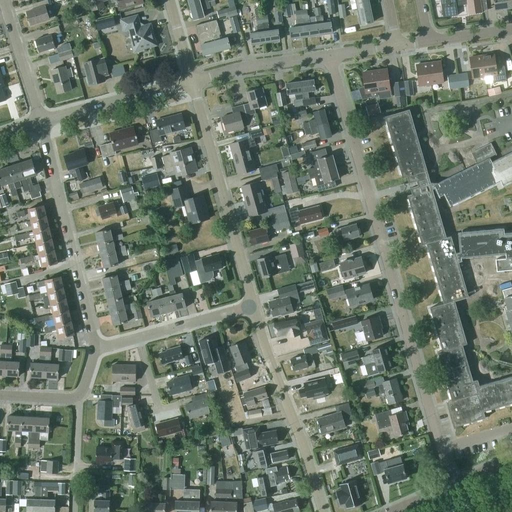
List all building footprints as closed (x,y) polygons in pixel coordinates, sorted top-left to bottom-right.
[(27,13),(30,24),(48,19),(45,7),(49,6),(47,0),(37,3),(39,9),(27,13)] [(88,0),(91,10),(105,6),(103,1),(107,0),(116,0),(118,8),(142,2),(141,0),(88,0)] [(326,0),(329,15),(335,14),(333,0),(326,0)] [(355,0),(357,8),(369,6),(367,0),(355,0)] [(481,12),(479,0),(440,0),(443,17),(444,17),(444,16),(456,15),(457,15),(455,6),(466,4),(468,14),(481,12)] [(505,0),(493,0),(495,10),(507,8),(505,0)] [(189,6),(193,19),(203,16),(202,10),(209,8),(209,7),(215,6),(214,1),(189,6)] [(282,2),(284,16),(290,15),(288,1),(282,2)] [(369,6),(357,8),(360,24),(372,22),(369,6)] [(234,7),(216,12),(218,18),(224,16),(225,18),(236,15),(234,7)] [(306,10),(300,11),(303,36),(318,35),(317,24),(308,26),(306,10)] [(295,11),(295,12),(297,28),(289,28),(290,38),(303,36),(300,11),(296,11),(295,11)] [(129,28),(133,41),(132,42),(134,51),(143,48),(142,47),(154,44),(149,25),(143,26),(143,25),(139,23),(138,24),(136,15),(120,19),(123,30),(129,28)] [(265,42),(261,16),(255,17),(257,33),(249,34),(251,44),(265,42)] [(266,16),(261,16),(265,42),(278,40),(277,30),(268,31),(266,16)] [(231,19),(234,32),(240,31),(237,17),(231,19)] [(114,18),(96,23),(98,30),(116,25),(114,18)] [(216,20),(208,22),(216,52),(229,49),(227,38),(220,40),(218,33),(219,33),(216,20)] [(195,25),(199,42),(200,45),(203,56),(216,52),(208,22),(195,25)] [(330,23),(317,24),(318,35),(331,33),(330,23)] [(49,35),(35,39),(39,52),(54,47),(54,44),(58,42),(55,34),(60,33),(58,25),(47,29),(49,35)] [(59,54),(61,60),(73,57),(71,50),(59,54)] [(493,55),(481,57),(484,77),(491,76),(492,81),(506,80),(504,66),(495,67),(493,55)] [(469,58),(472,79),(484,77),(481,57),(469,58)] [(84,63),(89,85),(104,81),(103,75),(109,73),(105,58),(99,59),(84,63)] [(428,64),(431,85),(443,83),(440,62),(428,64)] [(431,85),(428,64),(415,66),(419,87),(431,85)] [(51,70),(57,93),(71,89),(68,77),(72,76),(70,68),(65,69),(65,66),(51,70)] [(375,71),(377,92),(390,91),(387,70),(375,71)] [(377,92),(375,71),(362,72),(364,87),(358,88),(362,99),(372,96),(371,93),(377,92)] [(456,77),(458,89),(468,87),(466,75),(456,77)] [(458,89),(456,77),(447,78),(448,90),(458,89)] [(313,80),(299,82),(302,105),(315,103),(314,97),(309,98),(309,95),(308,91),(314,90),(313,80)] [(413,95),(411,80),(404,81),(406,96),(413,95)] [(405,96),(403,81),(393,83),(395,97),(405,96)] [(302,105),(299,82),(285,83),(287,94),(294,93),(295,100),(293,100),(294,106),(302,105)] [(499,87),(487,91),(488,97),(501,94),(499,87)] [(249,103),(243,104),(246,116),(247,115),(255,113),(254,108),(266,105),(261,88),(246,92),(249,103)] [(285,105),(284,94),(276,95),(278,106),(285,105)] [(365,107),(368,116),(380,113),(378,103),(365,107)] [(246,116),(243,104),(231,107),(233,113),(221,117),(226,132),(243,127),(242,121),(248,119),(247,115),(246,116)] [(303,124),(305,129),(327,123),(323,109),(314,112),(316,119),(309,121),(309,122),(303,124)] [(511,287),(502,290),(507,309),(505,310),(511,334),(511,375),(492,381),(479,385),(477,379),(472,381),(462,345),(466,344),(454,301),(468,297),(458,262),(461,261),(461,258),(505,254),(505,258),(495,259),(496,271),(511,269),(511,232),(504,233),(503,228),(462,232),(463,236),(458,236),(459,252),(455,253),(450,236),(447,237),(435,201),(431,190),(434,188),(438,196),(443,193),(449,206),(500,180),(502,185),(511,180),(511,150),(491,161),(489,157),(496,154),(490,142),(470,152),(475,163),(437,183),(430,182),(409,109),(384,116),(402,178),(407,177),(408,182),(410,182),(411,184),(412,187),(410,188),(411,194),(407,195),(421,245),(426,244),(443,304),(429,308),(442,351),(437,352),(451,401),(447,402),(454,427),(485,418),(483,411),(511,402),(511,287)] [(293,114),(295,120),(307,116),(305,110),(293,114)] [(155,120),(157,128),(149,130),(152,143),(160,141),(159,134),(184,128),(180,114),(155,120)] [(305,129),(306,134),(313,132),(313,133),(320,131),(322,139),(331,136),(327,123),(305,129)] [(114,150),(137,144),(132,127),(109,133),(111,142),(99,145),(102,157),(115,154),(114,150)] [(249,132),(250,138),(247,139),(246,139),(229,144),(233,159),(251,154),(249,148),(256,146),(253,137),(262,135),(260,129),(249,132)] [(303,143),(305,150),(316,146),(315,140),(303,143)] [(294,145),(288,147),(290,154),(296,153),(294,145)] [(162,157),(164,165),(182,160),(184,165),(193,162),(189,148),(171,153),(171,154),(162,157)] [(64,156),(70,174),(76,172),(79,181),(85,179),(81,166),(87,164),(83,149),(74,152),(74,153),(64,156)] [(233,159),(237,174),(255,169),(251,154),(233,159)] [(307,169),(308,174),(334,166),(331,155),(312,161),(314,167),(307,169)] [(160,168),(158,156),(151,158),(153,169),(160,168)] [(19,163),(28,190),(29,191),(29,193),(30,193),(39,190),(37,183),(32,184),(30,176),(36,174),(31,159),(19,163)] [(182,160),(164,165),(166,173),(175,171),(177,176),(196,171),(193,162),(184,165),(182,160)] [(20,179),(24,192),(28,190),(19,163),(8,167),(13,182),(20,179)] [(278,169),(276,164),(259,169),(260,174),(278,169)] [(334,166),(308,174),(310,179),(314,178),(317,190),(335,185),(333,179),(337,177),(334,166)] [(17,194),(13,182),(8,167),(0,169),(0,181),(1,185),(8,183),(12,195),(17,194)] [(260,174),(262,180),(277,176),(276,172),(278,172),(278,169),(260,174)] [(297,191),(292,171),(282,173),(287,193),(297,191)] [(127,182),(124,172),(118,173),(121,183),(127,182)] [(304,176),(296,178),(298,185),(304,183),(305,180),(304,176)] [(144,189),(160,185),(158,177),(142,182),(144,189)] [(81,184),(84,193),(102,187),(99,178),(81,184)] [(240,186),(245,201),(262,196),(258,181),(240,186)] [(279,183),(273,185),(275,193),(282,191),(279,183)] [(208,219),(201,196),(187,200),(183,186),(170,190),(175,207),(184,205),(190,224),(208,219)] [(133,193),(131,187),(119,190),(122,197),(127,195),(129,201),(135,199),(134,196),(138,195),(137,192),(133,193)] [(0,195),(0,197),(3,207),(9,205),(5,194),(0,195)] [(262,196),(245,201),(249,216),(267,211),(262,196)] [(116,216),(127,213),(124,205),(119,207),(117,201),(98,207),(99,209),(95,210),(97,216),(101,215),(102,219),(109,217),(108,215),(115,213),(116,216)] [(44,206),(28,209),(31,221),(47,217),(44,206)] [(299,220),(300,224),(321,218),(318,206),(298,211),(297,207),(288,210),(291,222),(299,220)] [(267,211),(268,218),(280,215),(278,208),(267,211)] [(290,227),(286,213),(270,218),(272,225),(264,228),(264,227),(249,231),(253,245),(268,241),(267,236),(275,234),(274,231),(290,227)] [(28,227),(32,226),(33,232),(49,229),(47,217),(31,221),(27,222),(28,227)] [(358,236),(355,224),(333,231),(335,236),(342,234),(344,241),(358,236)] [(328,234),(326,228),(318,230),(319,237),(328,234)] [(29,233),(30,238),(34,237),(36,244),(52,240),(49,229),(33,232),(29,233)] [(111,237),(109,229),(95,233),(98,245),(112,241),(116,240),(115,236),(111,237)] [(55,251),(52,240),(36,244),(39,255),(55,251)] [(112,241),(98,245),(101,256),(115,253),(112,241)] [(289,245),(292,258),(304,255),(301,242),(289,245)] [(176,244),(165,247),(167,255),(178,251),(176,244)] [(42,267),(57,263),(55,251),(39,255),(34,256),(36,261),(40,260),(42,267)] [(0,263),(9,261),(7,253),(0,254),(0,263)] [(103,268),(118,264),(115,253),(101,256),(103,268)] [(257,259),(262,278),(289,271),(285,254),(271,258),(271,255),(257,259)] [(185,274),(196,271),(200,283),(210,280),(211,279),(212,278),(213,276),(213,274),(213,271),(222,268),(218,255),(201,260),(194,262),(192,255),(181,259),(185,274)] [(340,264),(345,279),(365,273),(360,257),(340,264)] [(170,285),(172,285),(172,286),(175,285),(174,278),(183,276),(178,258),(164,262),(168,280),(170,285)] [(334,268),(332,259),(318,264),(320,272),(334,268)] [(309,264),(312,273),(317,271),(315,262),(309,264)] [(476,273),(484,271),(482,263),(474,266),(476,273)] [(122,282),(118,283),(116,276),(102,279),(105,291),(119,287),(123,286),(122,282)] [(61,277),(38,282),(39,287),(46,286),(48,292),(64,288),(61,277)] [(313,287),(312,281),(303,283),(305,289),(313,287)] [(18,294),(15,282),(0,285),(3,294),(6,293),(7,296),(18,294)] [(280,299),(269,302),(273,316),(283,313),(284,315),(293,312),(289,297),(297,295),(294,285),(278,289),(280,299)] [(346,291),(350,306),(373,300),(368,285),(346,291)] [(119,287),(105,291),(108,302),(122,299),(120,292),(124,291),(123,286),(119,287)] [(344,295),(342,287),(328,291),(330,299),(344,295)] [(44,298),(49,297),(50,303),(66,300),(64,288),(48,292),(43,293),(44,298)] [(186,307),(182,293),(175,295),(174,291),(169,293),(170,296),(174,311),(186,307)] [(174,311),(170,296),(159,299),(163,314),(174,311)] [(110,314),(125,310),(128,309),(127,305),(123,306),(122,299),(108,302),(110,314)] [(163,314),(159,299),(147,303),(151,317),(163,314)] [(50,304),(45,305),(46,310),(51,308),(53,315),(69,311),(66,300),(50,303),(50,304)] [(135,308),(128,309),(129,314),(133,313),(135,321),(142,319),(139,307),(135,308)] [(125,310),(110,314),(113,325),(127,322),(126,315),(129,314),(128,309),(125,310)] [(49,316),(50,320),(54,319),(56,326),(72,322),(69,311),(53,315),(49,316)] [(357,324),(355,317),(343,321),(345,327),(357,324)] [(361,322),(367,341),(382,336),(378,324),(379,323),(377,317),(361,322)] [(329,340),(322,319),(304,324),(310,346),(329,340)] [(271,325),(273,334),(277,333),(277,335),(280,335),(283,334),(298,330),(295,320),(285,323),(284,322),(271,325)] [(72,322),(56,326),(51,327),(52,332),(57,331),(58,338),(74,334),(72,322)] [(26,347),(34,347),(35,333),(27,332),(26,347)] [(214,336),(199,341),(206,364),(214,361),(217,361),(220,373),(229,370),(223,346),(222,347),(218,348),(214,336)] [(233,375),(236,383),(250,378),(247,370),(245,370),(243,363),(250,361),(243,343),(231,347),(238,365),(235,366),(238,374),(233,375)] [(318,352),(326,350),(327,356),(333,354),(330,343),(317,347),(318,352)] [(158,353),(161,364),(182,358),(179,346),(168,349),(169,350),(158,353)] [(303,350),(305,356),(290,359),(293,371),(308,367),(308,368),(314,367),(311,354),(318,353),(316,346),(303,350)] [(365,365),(368,376),(379,374),(379,372),(392,368),(386,347),(371,351),(372,355),(362,358),(364,366),(365,365)] [(58,361),(72,362),(72,358),(76,358),(76,351),(59,349),(58,361)] [(340,355),(343,364),(359,359),(356,350),(340,355)] [(6,354),(5,361),(4,376),(18,377),(19,362),(11,362),(11,354),(6,354)] [(31,363),(30,377),(44,378),(45,363),(45,356),(40,356),(39,363),(31,363)] [(57,379),(58,364),(50,364),(51,357),(45,356),(45,363),(44,378),(57,379)] [(135,366),(112,365),(112,381),(135,381),(135,366)] [(191,369),(193,376),(203,373),(201,366),(191,369)] [(166,382),(170,395),(192,390),(187,375),(178,377),(178,379),(166,382)] [(305,388),(299,389),(300,398),(307,396),(307,398),(313,397),(313,400),(326,397),(325,394),(327,394),(324,378),(303,383),(305,388)] [(383,385),(379,386),(381,394),(386,393),(389,404),(402,400),(396,379),(383,383),(383,385)] [(375,387),(373,381),(360,384),(362,391),(375,387)] [(247,404),(247,406),(256,404),(255,401),(266,398),(264,388),(250,392),(249,393),(244,394),(245,397),(247,404)] [(185,405),(189,419),(209,413),(205,400),(207,400),(205,394),(197,396),(198,402),(185,405)] [(120,402),(121,402),(121,396),(112,396),(112,395),(109,395),(109,401),(97,401),(97,419),(104,419),(103,426),(114,427),(114,419),(111,419),(111,408),(120,409),(120,402)] [(121,405),(131,405),(131,396),(122,396),(121,405)] [(345,397),(332,400),(334,407),(347,403),(345,397)] [(336,413),(317,419),(321,434),(345,427),(343,421),(351,419),(347,403),(334,407),(336,413)] [(126,407),(132,429),(143,425),(140,414),(138,415),(136,405),(126,407)] [(249,419),(262,416),(261,409),(248,412),(249,419)] [(392,425),(396,437),(407,433),(404,423),(408,422),(405,412),(391,416),(389,410),(375,414),(379,429),(392,425)] [(15,439),(20,439),(21,431),(22,416),(8,416),(7,430),(15,430),(15,439)] [(27,448),(33,448),(34,440),(34,432),(35,417),(22,416),(21,431),(28,431),(27,448)] [(34,432),(34,440),(39,440),(40,432),(47,432),(48,418),(35,417),(34,432)] [(167,423),(156,426),(159,437),(181,431),(181,430),(177,418),(167,421),(167,423)] [(242,429),(243,433),(245,449),(256,448),(255,447),(270,444),(269,443),(277,442),(276,433),(271,433),(270,432),(260,433),(259,426),(242,429)] [(231,439),(220,440),(221,451),(232,451),(231,439)] [(111,441),(111,448),(96,447),(95,463),(105,463),(105,461),(111,461),(111,459),(124,459),(124,441),(111,441)] [(332,451),(336,465),(362,457),(358,444),(332,451)] [(268,463),(288,459),(286,450),(266,454),(265,449),(253,451),(254,457),(255,457),(257,468),(268,466),(268,463)] [(367,452),(369,460),(380,457),(378,449),(367,452)] [(123,471),(135,471),(136,459),(124,458),(123,471)] [(46,473),(58,474),(59,461),(47,460),(47,461),(41,460),(41,464),(41,472),(46,472),(46,473)] [(385,470),(388,483),(407,478),(403,465),(388,469),(387,463),(379,465),(378,462),(371,464),(374,475),(381,473),(381,472),(385,470)] [(267,476),(257,478),(259,487),(261,497),(271,495),(270,487),(276,486),(275,483),(285,481),(285,480),(289,479),(286,468),(276,470),(276,467),(265,469),(267,476)] [(171,474),(170,489),(178,489),(178,483),(184,483),(184,475),(171,474)] [(210,511),(224,511),(225,481),(216,481),(215,497),(219,497),(219,499),(221,499),(221,501),(210,501),(210,511)] [(224,511),(236,511),(237,502),(226,502),(226,500),(228,500),(228,498),(232,498),(233,481),(225,481),(224,511)] [(339,485),(340,491),(335,492),(339,506),(344,504),(346,509),(361,505),(354,481),(339,485)] [(27,511),(40,511),(41,483),(33,483),(33,492),(35,492),(35,496),(27,496),(27,511)] [(65,484),(58,484),(49,484),(41,483),(40,511),(54,511),(54,501),(47,501),(47,493),(49,493),(49,492),(57,492),(57,494),(64,495),(65,484)] [(94,511),(109,511),(109,487),(99,486),(99,492),(102,493),(102,500),(95,500),(94,511)] [(175,501),(174,511),(199,511),(199,501),(199,491),(199,490),(184,489),(183,489),(183,490),(182,501),(175,501)] [(148,511),(164,511),(165,504),(164,504),(165,496),(156,496),(156,503),(149,503),(148,511)] [(252,502),(254,511),(268,508),(265,499),(252,502)] [(273,505),(274,511),(295,511),(299,511),(295,499),(287,502),(287,501),(273,505)]
